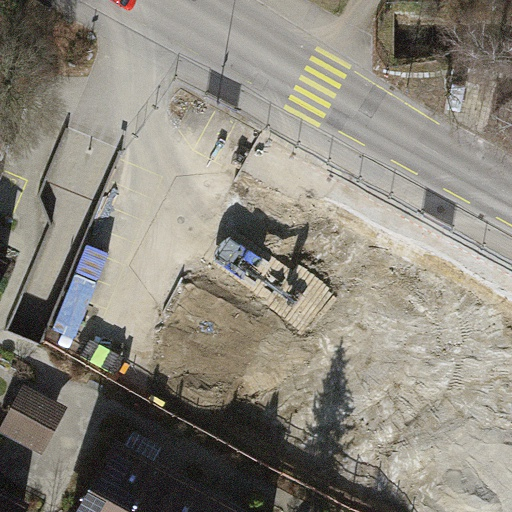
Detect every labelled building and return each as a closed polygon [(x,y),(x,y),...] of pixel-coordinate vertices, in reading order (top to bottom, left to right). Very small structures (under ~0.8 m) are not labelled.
[(176,293),(406,406),(463,291),(232,178),(176,293)] [(0,279),(10,261),(0,255),(0,279)] [(28,386),(10,425),(40,439),(58,400),(28,386)] [(143,511),(164,476),(115,448),(78,511),(143,511)] [(209,511),(214,504),(164,476),(143,511),(209,511)] [(0,511),(24,511),(28,506),(0,491),(0,511)]
